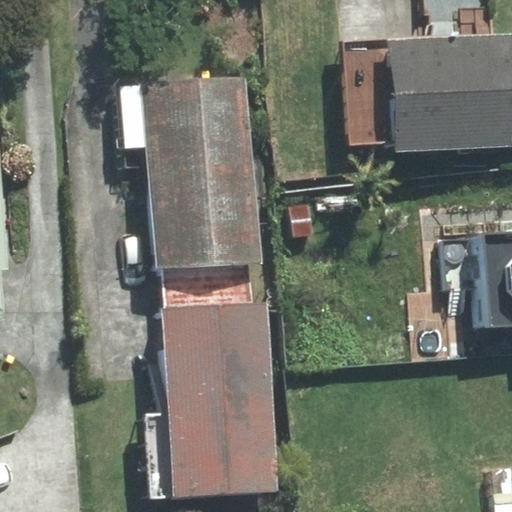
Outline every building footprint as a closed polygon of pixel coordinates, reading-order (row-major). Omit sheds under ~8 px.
[(511,39),(325,52),(332,152),(371,150),(372,161),(511,151),(511,39)] [(238,85),(128,91),(138,274),(248,267),(238,85)] [(511,230),(459,234),(466,341),(511,337),(511,230)] [(158,322),(141,322),(147,426),(128,427),(133,507),(265,500),(254,316),(240,317),(238,278),(155,283),(158,322)] [(511,511),(511,497),(487,497),(486,511),(511,511)]
